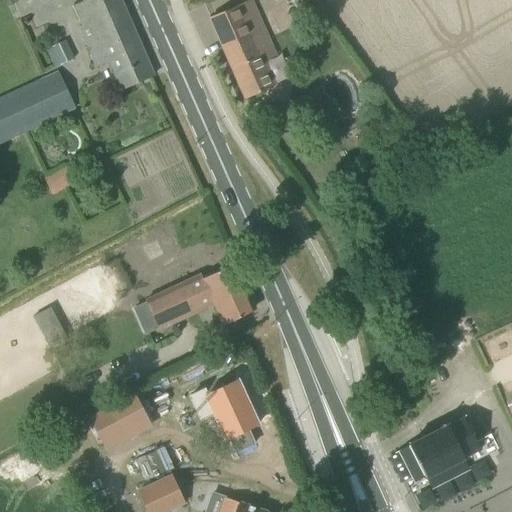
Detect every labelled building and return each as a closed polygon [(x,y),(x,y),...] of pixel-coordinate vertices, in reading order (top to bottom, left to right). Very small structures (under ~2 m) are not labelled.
[(85,0),(73,5),(82,25),(78,27),(96,68),(109,61),(121,88),(153,75),(121,0),(85,0)] [(245,98),(273,87),(261,60),(275,52),(253,1),(209,20),(245,98)] [(75,59),(66,40),(52,47),(60,65),(75,59)] [(0,144),(77,107),(59,69),(0,97),(0,144)] [(53,195),(74,184),(66,168),(44,179),(53,195)] [(251,311),(254,304),(235,263),(202,280),(200,275),(147,300),(161,332),(213,305),(223,325),(251,311)] [(34,315),(46,335),(61,326),(49,306),(34,315)] [(204,390),(190,396),(200,418),(213,412),(225,439),(229,438),(236,452),(254,444),(247,429),(258,424),(238,381),(207,395),(204,390)] [(136,428),(123,404),(80,427),(94,451),(136,428)] [(437,415),(418,424),(425,438),(409,446),(425,478),(480,450),(464,419),(444,429),(437,415)] [(141,476),(168,468),(163,448),(136,455),(141,476)] [(137,490),(147,511),(167,511),(185,504),(171,474),(137,490)] [(266,511),(222,498),(217,511),(266,511)]
